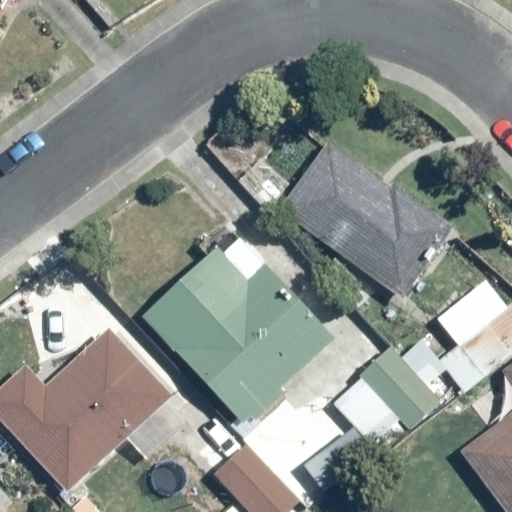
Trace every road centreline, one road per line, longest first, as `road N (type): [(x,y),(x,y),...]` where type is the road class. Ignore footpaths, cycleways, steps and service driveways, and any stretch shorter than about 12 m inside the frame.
road 1 (residential): [(0,156),(180,21),(227,0)]
road 2 (residential): [(361,0),(404,14),(464,58),(511,110)]
